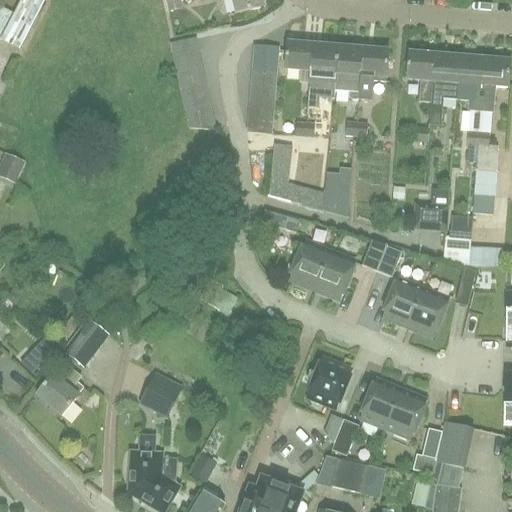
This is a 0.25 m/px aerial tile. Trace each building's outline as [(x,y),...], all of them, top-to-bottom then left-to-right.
[(22,0),(14,16),(0,8),(0,41),(20,52),(46,0),(22,0)] [(164,0),(168,14),(181,11),(178,0),(164,0)] [(231,0),(234,15),(263,9),(261,0),(231,0)] [(169,45),(172,57),(197,52),(195,40),(169,45)] [(287,50),(285,71),(311,73),(313,47),(287,45),(287,50)] [(310,90),(308,110),(319,111),(320,100),(335,101),(336,93),(338,49),(313,47),(311,73),(310,86),(310,90)] [(253,48),(252,73),(264,73),(266,48),(253,48)] [(278,49),(266,48),(264,73),(276,74),(278,49)] [(338,49),(336,93),(349,94),(349,99),(352,102),(357,102),(359,101),(359,97),(362,51),(338,49)] [(362,51),(359,97),(359,101),(372,102),(374,83),(387,84),(387,79),(389,53),(362,51)] [(172,57),(174,69),(200,64),(197,52),(172,57)] [(419,104),(430,105),(434,56),(409,54),(407,81),(421,82),(419,104)] [(430,105),(431,105),(431,108),(443,109),(443,102),(457,103),(459,85),(458,85),(460,59),(434,56),(430,105)] [(485,61),(460,59),(458,85),(459,85),(457,103),(469,104),(468,112),(481,113),(485,61)] [(508,89),(511,63),(485,61),(481,113),(493,114),(495,88),(508,89)] [(174,69),(177,81),(202,75),(200,64),(174,69)] [(252,73),(251,85),(275,86),(276,74),(264,73),(252,73)] [(177,81),(179,92),(204,87),(202,75),(177,81)] [(251,85),(250,97),(275,98),(275,86),(251,85)] [(179,92),(182,104),(207,99),(204,87),(179,92)] [(250,97),(249,109),(274,110),(275,98),(250,97)] [(182,104),(184,116),(209,111),(207,99),(182,104)] [(249,109),(248,121),(273,122),(274,110),(249,109)] [(188,134),(214,136),(214,133),(212,122),(209,111),(184,116),(187,131),(188,134)] [(273,122),(248,121),(247,134),(247,135),(247,137),(272,139),(273,122)] [(318,126),(312,125),(296,124),(296,138),(317,140),(318,126)] [(345,138),(355,139),(357,124),(347,124),(345,138)] [(368,125),(357,124),(355,139),(367,140),(368,125)] [(417,144),(427,144),(428,132),(418,131),(417,144)] [(467,147),(478,148),(479,135),(468,134),(467,147)] [(478,148),(476,173),(475,192),(496,194),(497,174),(496,174),(498,149),(489,148),(490,136),(479,135),(478,148)] [(292,148),(274,146),(271,175),(289,177),(292,148)] [(0,179),(16,187),(26,164),(5,155),(0,167),(0,179)] [(446,234),(449,193),(432,192),(431,207),(417,206),(415,227),(431,228),(431,233),(446,234)] [(499,218),(499,198),(480,197),(479,217),(499,218)] [(468,270),(470,250),(472,220),(452,219),(451,239),(445,239),(444,248),(443,263),(468,270)] [(362,268),(377,274),(387,249),(388,248),(372,243),(362,268)] [(315,292),(330,255),(306,245),(300,259),(297,258),(294,268),(297,269),(291,283),(315,292)] [(387,249),(377,274),(391,280),(402,255),(387,249)] [(470,250),(468,270),(502,272),(503,251),(470,250)] [(330,255),(315,292),(339,302),(345,288),(348,289),(352,279),(349,278),(354,265),(330,255)] [(476,273),(464,270),(461,283),(473,286),(476,273)] [(384,320),(408,330),(423,292),(399,282),(394,296),(391,295),(387,305),(390,306),(384,320)] [(447,302),(423,292),(408,330),(432,339),(438,325),(441,327),(445,317),(442,316),(447,302)] [(109,337),(90,323),(65,356),(84,370),(109,337)] [(310,399),(335,410),(350,373),(324,363),(319,377),(315,386),(310,399)] [(84,389),(77,384),(80,379),(71,372),(62,384),(53,377),(36,398),(61,419),(78,398),(77,397),(84,389)] [(168,415),(181,390),(156,377),(143,402),(168,415)] [(359,424),(385,434),(402,391),(376,381),(361,420),(359,424)] [(428,401),(402,391),(385,434),(411,444),(417,430),(427,404),(428,401)] [(325,435),(334,446),(344,423),(332,418),(330,421),(325,435)] [(359,429),(344,423),(332,453),(347,459),(359,429)] [(444,435),(443,438),(471,445),(475,432),(446,425),(444,435)] [(429,431),(422,458),(437,462),(443,435),(429,431)] [(129,492),(147,503),(146,505),(157,511),(166,511),(180,490),(160,478),(162,457),(153,456),(154,443),(142,442),(141,456),(131,455),(129,492)] [(431,486),(425,510),(430,511),(432,511),(436,487),(459,491),(467,460),(439,453),(437,462),(433,477),(431,486)] [(201,492),(199,495),(189,511),(221,511),(225,507),(216,501),(218,496),(206,489),(217,466),(199,456),(187,479),(204,488),(202,492),(201,492)] [(337,461),(331,488),(362,496),(368,469),(337,461)] [(251,492),(243,511),(293,511),(300,495),(289,492),(292,483),(277,478),(274,486),(264,482),(259,495),(251,492)] [(458,511),(462,491),(459,491),(436,487),(432,511),(458,511)]
